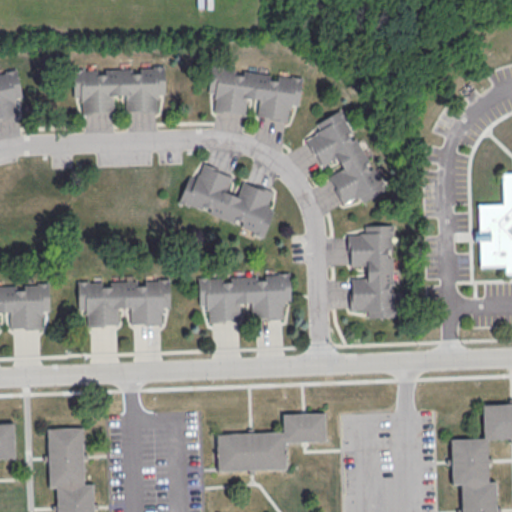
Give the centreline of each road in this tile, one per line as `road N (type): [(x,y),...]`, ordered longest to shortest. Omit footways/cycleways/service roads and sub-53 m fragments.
road 1 (residential): [(511,358),(0,376)]
road 2 (residential): [(319,365),(314,231),(300,179),(281,155),(244,133),(0,144)]
